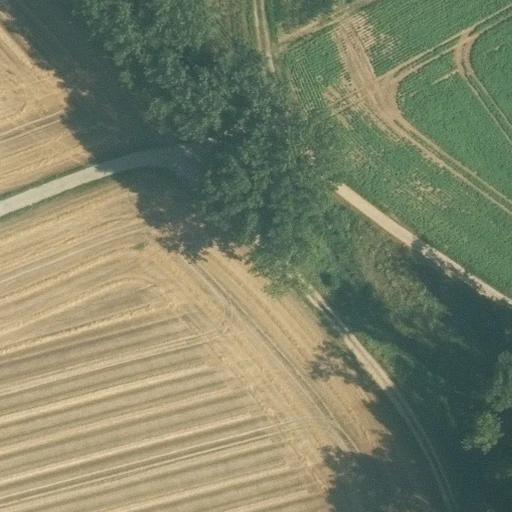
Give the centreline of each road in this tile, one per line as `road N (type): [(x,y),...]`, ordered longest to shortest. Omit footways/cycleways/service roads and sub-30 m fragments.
road 1 (track): [(451,511),(378,377),(277,258),(174,158)]
road 2 (track): [(511,311),(334,186),(268,120)]
road 3 (track): [(268,120),(174,158),(144,159),(0,210)]
